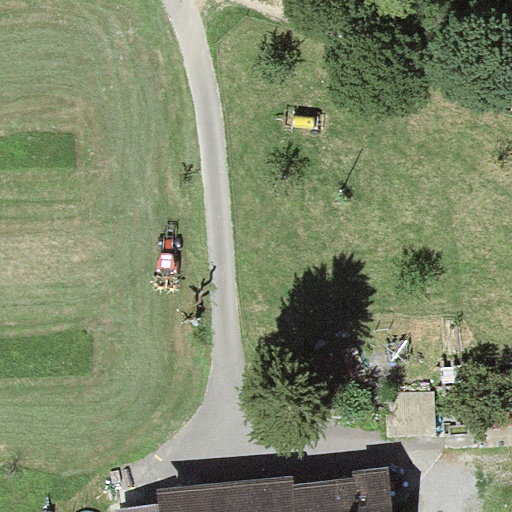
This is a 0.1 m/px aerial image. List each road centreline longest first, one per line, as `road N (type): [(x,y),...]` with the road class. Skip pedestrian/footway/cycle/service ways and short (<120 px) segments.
road 1 (track): [(181,0),(211,60),(235,435)]
road 2 (track): [(511,89),(478,66),(297,0)]
